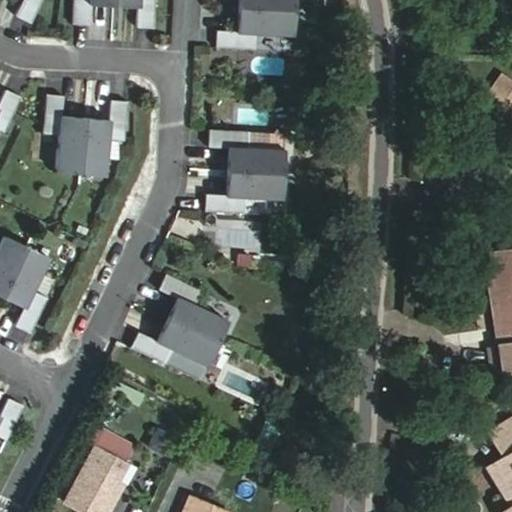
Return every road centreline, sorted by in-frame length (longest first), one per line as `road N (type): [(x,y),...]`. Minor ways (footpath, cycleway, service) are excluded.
road 1 (residential): [(64,389),(178,160),(180,91),(156,62),(32,53),(0,38)]
road 2 (residential): [(368,511),(388,41),(377,0)]
road 3 (residential): [(0,510),(64,389)]
